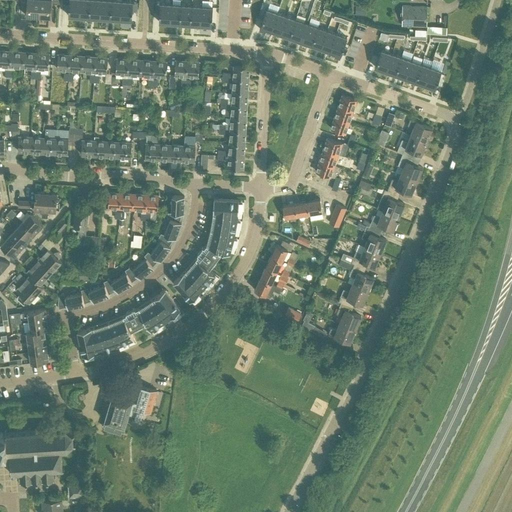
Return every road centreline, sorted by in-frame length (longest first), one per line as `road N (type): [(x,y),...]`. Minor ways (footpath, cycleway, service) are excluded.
road 1 (residential): [(287,511),(363,371),(455,138),(446,114),(327,73)]
road 2 (residential): [(0,387),(123,359),(191,318),(245,257),(259,186)]
road 3 (residential): [(268,54),(0,35)]
road 4 (residential): [(90,177),(259,186)]
road 5 (primary): [(405,511),(476,364)]
road 6 (residential): [(327,73),(289,181),(259,186)]
road 7 (residential): [(0,285),(90,177)]
road 8 (trunk): [(511,233),(476,364)]
road 9 (residential): [(259,186),(268,54)]
